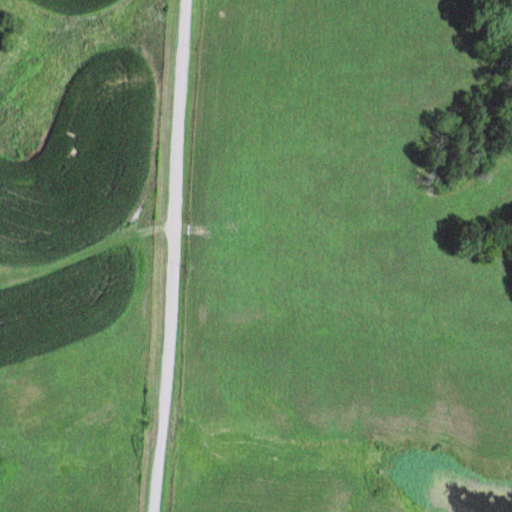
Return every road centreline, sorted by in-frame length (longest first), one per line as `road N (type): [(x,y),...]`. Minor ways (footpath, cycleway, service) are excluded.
road 1 (residential): [(187,0),(156,511)]
road 2 (residential): [(0,284),(134,229),(174,224)]
